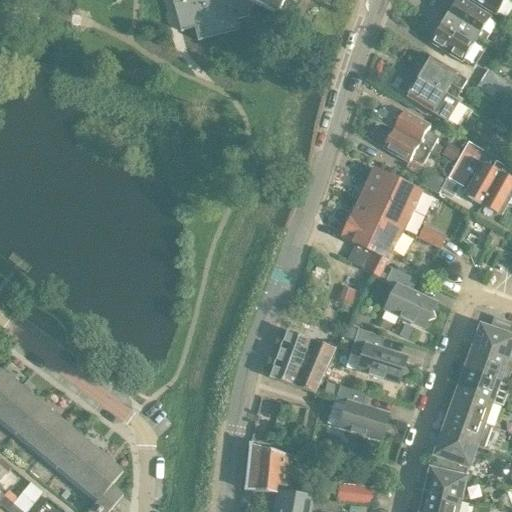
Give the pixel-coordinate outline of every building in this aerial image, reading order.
[(278,16),(285,0),(286,0),(295,4),(297,0),(172,0),(181,33),(194,29),(198,42),(240,31),(237,20),(251,16),(250,14),(253,4),(278,16)] [(479,40),(488,25),(492,19),(461,0),(459,0),(448,19),(479,40)] [(471,0),(498,16),(507,0),(471,0)] [(465,63),(479,40),(448,19),(433,43),(465,63)] [(467,82),(458,76),(432,59),(420,79),(446,95),(447,95),(453,85),(461,91),(467,82)] [(447,95),(446,95),(420,79),(407,98),(434,115),(447,123),(460,103),(447,95)] [(505,97),(481,82),(475,92),(499,107),(505,97)] [(405,113),(394,132),(431,153),(438,157),(443,148),(436,144),(438,141),(428,135),(431,128),(405,113)] [(394,132),(384,149),(410,164),(421,171),(424,165),(431,153),(394,132)] [(449,144),(442,155),(455,163),(462,152),(449,144)] [(469,145),(449,179),(463,187),(477,162),(483,152),(469,145)] [(478,179),(467,198),(483,207),(504,168),(497,164),(493,170),(477,162),(470,174),(478,179)] [(511,172),(504,168),(483,207),(498,216),(505,203),(511,207),(511,206),(511,173),(511,172)] [(403,233),(404,232),(409,224),(423,194),(374,170),(358,204),(383,216),(380,222),(403,233)] [(430,176),(426,184),(438,190),(442,182),(430,176)] [(446,185),(443,192),(452,197),(456,190),(446,185)] [(392,254),(403,233),(380,222),(383,216),(358,204),(352,215),(341,238),(356,245),(348,261),(365,269),(364,271),(379,279),(391,253),(392,254)] [(441,250),(446,238),(424,227),(418,239),(441,250)] [(433,312),(436,304),(412,293),(417,281),(392,269),(386,282),(397,287),(385,311),(424,330),(428,322),(435,319),(433,312)] [(511,362),(508,360),(511,348),(511,325),(494,319),(490,330),(477,325),(473,338),(476,339),(473,349),(511,362)] [(347,327),(343,339),(355,343),(351,355),(362,359),(358,372),(399,385),(401,377),(408,374),(405,367),(407,359),(381,350),(385,339),(359,330),(358,331),(347,327)] [(316,395),(336,351),(288,332),(270,378),(316,395)] [(507,385),(511,371),(511,362),(473,349),(470,358),(466,357),(462,369),(500,383),(507,385)] [(462,369),(457,381),(461,382),(458,392),(492,404),(502,408),(509,387),(507,386),(499,383),(500,383),(462,369)] [(121,477),(0,375),(0,417),(99,501),(89,511),(110,511),(123,497),(112,488),(121,477)] [(328,383),(325,393),(337,397),(336,400),(348,404),(340,430),(381,443),(383,435),(390,431),(387,424),(389,416),(363,408),(367,396),(340,387),(328,383)] [(485,425),(492,404),(458,392),(454,401),(451,400),(446,412),(492,428),(485,425)] [(484,450),(492,428),(446,412),(442,424),(446,425),(442,435),(484,450)] [(484,450),(442,435),(439,444),(435,443),(431,455),(436,457),(452,463),(449,475),(466,479),(465,478),(476,448),(484,450)] [(299,485),(300,478),(290,476),(293,457),(250,448),(245,493),(279,498),(279,496),(287,497),(287,496),(289,483),(299,485)] [(460,502),(466,479),(449,475),(452,463),(436,457),(433,471),(426,469),(423,483),(427,484),(425,493),(460,502)] [(0,500),(1,501),(0,502),(0,504),(8,511),(14,505),(19,499),(9,491),(4,497),(0,483),(8,473),(0,466),(0,500)] [(19,499),(14,505),(23,511),(28,511),(42,495),(30,485),(19,499)] [(339,488),(337,502),(367,505),(369,491),(339,488)] [(317,489),(315,498),(328,501),(330,491),(317,489)] [(457,511),(460,502),(425,493),(423,503),(419,502),(416,511),(457,511)] [(310,511),(313,500),(302,498),(287,496),(287,497),(279,496),(279,498),(276,511),(310,511)] [(338,511),(340,505),(313,500),(310,511),(338,511)] [(59,511),(49,503),(41,511),(59,511)]
